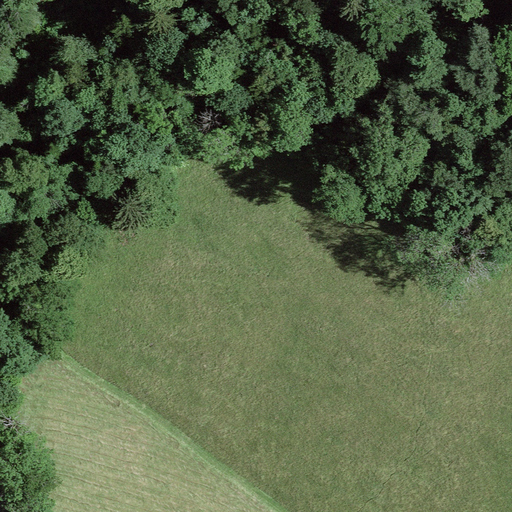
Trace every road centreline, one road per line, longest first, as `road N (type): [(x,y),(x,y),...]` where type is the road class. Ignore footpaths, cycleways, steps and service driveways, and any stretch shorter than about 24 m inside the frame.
road 1 (track): [(0,94),(511,137)]
road 2 (track): [(270,511),(140,403),(0,304)]
